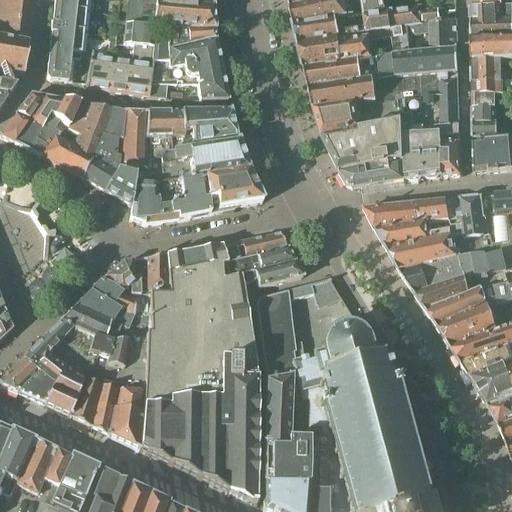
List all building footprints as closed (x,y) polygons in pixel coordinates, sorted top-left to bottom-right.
[(0,0),(0,9),(31,12),(32,0),(0,0)] [(55,0),(54,11),(86,14),(87,0),(55,0)] [(210,0),(128,0),(126,27),(154,28),(156,7),(211,12),(211,9),(210,0)] [(287,0),(290,11),(334,2),(335,4),(345,2),(344,0),(287,0)] [(386,13),(383,0),(359,0),(363,17),(386,13)] [(347,12),(345,2),(335,4),(334,2),(290,11),(292,23),(293,28),(336,21),(345,19),(354,18),(352,11),(347,12)] [(511,5),(501,5),(469,6),(469,20),(511,19),(511,5)] [(213,32),(211,12),(156,7),(154,28),(156,29),(213,32)] [(446,23),(444,9),(422,12),(422,7),(391,11),(392,13),(386,13),(363,17),(358,18),(360,30),(367,29),(367,35),(367,37),(407,30),(446,23)] [(0,9),(0,41),(27,46),(31,12),(0,9)] [(51,27),(50,31),(84,35),(86,14),(54,11),(52,27),(51,27)] [(367,35),(367,29),(360,30),(348,33),(345,19),(293,28),(296,41),(298,48),(339,41),(367,35)] [(511,23),(511,19),(469,20),(470,41),(511,40),(511,23)] [(457,53),(456,22),(446,23),(407,30),(408,38),(429,36),(429,54),(410,55),(411,59),(457,53)] [(154,28),(126,27),(124,46),(133,47),(131,62),(130,64),(141,66),(140,74),(161,78),(162,83),(164,82),(164,88),(195,89),(198,104),(225,104),(226,104),(219,69),(214,44),(192,49),(191,47),(168,53),(168,63),(152,63),(156,29),(154,28)] [(213,32),(156,29),(152,63),(168,63),(168,53),(191,47),(192,49),(214,44),(213,32)] [(298,48),(303,72),(393,61),(411,59),(410,55),(408,38),(407,30),(367,37),(368,40),(339,45),(339,41),(298,48)] [(84,35),(50,31),(50,35),(52,36),(50,52),(81,55),(84,35)] [(511,61),(511,40),(470,41),(471,62),(501,61),(511,61)] [(27,46),(0,41),(0,110),(14,90),(0,87),(0,75),(21,79),(27,47),(27,46)] [(81,55),(50,52),(47,79),(50,83),(72,85),(74,63),(81,63),(81,55)] [(457,53),(411,59),(393,61),(396,81),(396,84),(422,81),(422,100),(422,114),(439,113),(439,117),(439,130),(459,129),(458,109),(457,110),(457,53)] [(130,64),(131,62),(91,57),(87,92),(147,100),(146,88),(164,88),(164,82),(162,83),(161,78),(140,74),(141,66),(130,64)] [(396,81),(393,61),(303,72),(308,92),(396,81)] [(501,61),(471,62),(471,84),(502,83),(501,61)] [(396,81),(308,92),(312,113),(422,100),(422,81),(396,84),(396,81)] [(502,83),(471,84),(472,97),(495,96),(502,96),(502,83)] [(165,101),(164,88),(146,88),(147,100),(165,101)] [(495,96),(472,97),(472,110),(495,109),(495,96)] [(29,126),(45,99),(32,97),(15,118),(29,126)] [(54,123),(64,104),(46,100),(29,126),(28,127),(40,133),(49,120),(54,123)] [(422,114),(422,100),(312,113),(320,140),(369,136),(370,140),(401,138),(400,135),(402,134),(401,121),(439,117),(439,113),(422,114)] [(54,123),(65,128),(69,131),(68,133),(77,139),(90,108),(64,104),(54,123)] [(90,108),(77,139),(76,142),(78,143),(82,145),(82,148),(94,154),(111,112),(90,108)] [(495,124),(495,123),(495,109),(472,110),(472,125),(495,124)] [(120,153),(125,115),(111,112),(94,154),(82,182),(103,195),(107,197),(116,166),(120,153)] [(120,153),(116,166),(133,170),(134,176),(133,190),(148,191),(145,164),(148,116),(125,115),(120,153)] [(234,141),(228,115),(227,115),(179,116),(183,146),(188,145),(189,149),(234,141)] [(179,116),(148,116),(145,164),(163,161),(162,157),(165,157),(166,146),(183,146),(179,116)] [(439,130),(439,117),(401,121),(402,134),(400,135),(401,138),(402,138),(404,166),(405,186),(441,181),(441,148),(459,147),(459,129),(439,130)] [(0,139),(15,148),(28,127),(29,126),(15,118),(0,137),(0,139)] [(43,162),(65,128),(54,123),(49,120),(40,133),(27,153),(27,154),(43,162)] [(496,123),(495,123),(495,124),(472,125),(472,140),(502,139),(502,131),(497,131),(496,123)] [(27,153),(40,133),(28,127),(15,148),(27,153)] [(62,172),(78,143),(76,142),(77,139),(68,133),(69,131),(65,128),(43,162),(62,172)] [(369,136),(320,140),(321,142),(329,157),(371,154),(370,140),(369,136)] [(371,154),(329,157),(338,176),(356,173),(356,175),(379,172),(404,166),(402,138),(401,138),(370,140),(371,154)] [(511,174),(511,149),(511,142),(491,143),(472,145),(473,178),(493,176),(499,175),(498,170),(506,169),(507,175),(511,174)] [(82,182),(94,154),(82,148),(82,145),(78,143),(62,172),(82,182)] [(163,161),(145,164),(148,191),(164,189),(163,186),(202,180),(245,175),(235,146),(165,157),(162,157),(163,161)] [(459,179),(459,147),(441,148),(441,181),(459,179)] [(133,170),(116,166),(107,197),(130,209),(133,190),(134,176),(133,170)] [(405,186),(404,166),(379,172),(356,175),(356,173),(338,176),(346,189),(346,190),(353,192),(405,186)] [(237,209),(260,206),(261,205),(245,175),(202,180),(206,197),(200,198),(204,219),(233,213),(233,212),(237,209)] [(200,198),(206,197),(202,180),(163,186),(164,189),(148,191),(133,190),(130,209),(130,210),(129,223),(143,229),(177,224),(184,223),(190,222),(192,222),(202,220),(204,219),(200,198)] [(487,257),(478,259),(481,272),(471,274),(473,284),(494,279),(498,294),(511,289),(511,197),(480,201),(482,233),(486,233),(487,237),(483,237),(487,257)] [(15,292),(24,307),(28,305),(20,293),(30,287),(48,265),(48,242),(57,240),(57,236),(47,237),(34,217),(38,212),(35,209),(31,214),(7,205),(8,198),(4,198),(2,203),(0,204),(0,208),(4,208),(30,218),(44,241),(43,263),(27,284),(15,292)] [(482,233),(480,201),(459,202),(461,226),(462,240),(483,237),(487,237),(486,233),(482,233)] [(375,233),(427,226),(447,223),(446,204),(363,212),(375,233)] [(427,226),(375,233),(385,251),(462,240),(461,226),(452,229),(449,230),(449,232),(429,236),(427,226)] [(286,252),(278,237),(221,248),(222,248),(225,267),(265,258),(286,252)] [(483,237),(462,240),(385,251),(399,275),(459,262),(459,263),(478,259),(487,257),(483,237)] [(225,267),(222,248),(203,252),(206,271),(214,269),(225,267)] [(206,271),(203,252),(186,256),(189,274),(205,271),(206,271)] [(265,258),(225,267),(214,269),(217,284),(239,278),(292,264),(286,252),(265,258)] [(191,308),(190,290),(189,274),(186,256),(165,259),(170,297),(148,300),(149,305),(168,304),(168,320),(170,339),(172,339),(187,338),(201,338),(198,307),(191,308)] [(170,297),(165,259),(145,262),(148,279),(144,280),(146,300),(148,300),(170,297)] [(459,262),(399,275),(413,297),(467,285),(467,288),(472,288),(471,284),(473,284),(471,274),(481,272),(478,259),(459,263),(459,262)] [(148,279),(145,262),(129,265),(132,282),(144,280),(148,279)] [(292,264),(239,278),(242,294),(301,281),(292,264)] [(146,300),(144,280),(132,282),(129,265),(122,266),(100,284),(115,299),(146,300)] [(214,269),(206,271),(205,271),(207,288),(210,307),(227,306),(227,307),(243,304),(242,294),(239,278),(217,284),(214,269)] [(207,288),(205,271),(189,274),(190,290),(207,288)] [(494,279),(473,284),(471,284),(472,288),(467,288),(467,285),(413,297),(426,317),(484,295),(484,297),(498,294),(494,279)] [(339,300),(335,294),(335,293),(329,285),(330,285),(329,283),(328,283),(286,294),(257,301),(254,305),(263,370),(290,366),(303,363),(300,346),(293,347),(288,305),(288,304),(292,303),(312,298),(313,299),(315,309),(316,308),(339,302),(339,303),(340,303),(341,303),(339,300)] [(149,305),(148,300),(146,300),(115,299),(100,284),(88,297),(110,314),(145,323),(146,319),(149,305)] [(210,307),(207,288),(190,290),(191,308),(198,307),(210,307)] [(492,312),(511,307),(511,289),(498,294),(484,297),(484,295),(426,317),(437,333),(491,311),(492,312)] [(88,297),(73,312),(102,325),(112,332),(138,338),(142,339),(143,338),(145,323),(110,314),(88,297)] [(12,333),(0,304),(0,331),(5,339),(12,333)] [(168,304),(149,305),(146,319),(168,320),(168,304)] [(247,329),(245,317),(245,316),(243,304),(227,307),(227,306),(210,307),(198,307),(201,338),(203,360),(189,357),(172,354),(173,380),(177,426),(175,427),(180,473),(228,496),(228,381),(254,381),(254,375),(247,329)] [(495,339),(511,332),(511,307),(492,312),(491,311),(437,333),(451,354),(495,339)] [(102,325),(73,312),(59,325),(71,331),(92,341),(109,346),(123,345),(131,346),(136,347),(138,338),(112,332),(102,325)] [(343,324),(340,318),(333,321),(336,327),(343,324)] [(146,319),(145,323),(143,338),(170,339),(168,320),(146,319)] [(54,350),(71,331),(59,325),(44,340),(54,350)] [(411,460),(406,440),(408,439),(407,435),(404,436),(399,416),(402,415),(401,411),(398,412),(393,392),(397,391),(395,385),(388,386),(385,375),(384,370),(380,371),(377,361),(376,360),(376,359),(375,358),(374,357),(373,357),(372,356),(371,356),(370,356),(369,356),(366,349),(368,349),(367,346),(366,346),(365,345),(365,343),(364,342),(363,341),(362,340),(361,339),(360,338),(359,337),(360,336),(359,335),(358,334),(357,335),(356,334),(355,333),(354,333),(352,332),(351,332),(349,331),(348,331),(347,331),(346,330),(344,330),(343,330),(342,331),(341,331),(340,331),(338,331),(337,331),(336,332),(335,332),(334,333),(333,334),(332,333),(329,334),(330,335),(329,336),(328,337),(327,338),(326,339),(325,340),(325,341),(324,342),(323,343),(323,344),(322,344),(321,347),(322,347),(321,348),(321,349),(321,350),(321,352),(321,353),(321,357),(313,359),(312,359),(311,360),(310,360),(311,361),(310,361),(309,361),(308,361),(307,362),(306,362),(303,363),(290,366),(291,385),(295,385),(301,405),(307,404),(308,407),(306,441),(309,441),(308,452),(326,453),(325,511),(428,511),(427,507),(426,507),(420,483),(417,484),(412,464),(415,463),(414,459),(411,460)] [(46,356),(31,372),(35,374),(53,385),(41,407),(65,418),(80,380),(87,372),(93,359),(86,355),(92,341),(71,331),(54,350),(47,357),(46,356)] [(511,332),(495,339),(451,354),(462,370),(511,351),(511,332)] [(142,339),(138,338),(136,347),(140,348),(172,354),(172,339),(170,339),(143,338),(142,339)] [(189,357),(187,338),(172,339),(172,354),(189,357)] [(203,360),(201,338),(187,338),(189,357),(203,360)] [(44,340),(22,362),(31,372),(46,356),(47,357),(54,350),(44,340)] [(109,346),(92,341),(86,355),(93,359),(87,372),(80,380),(65,418),(88,429),(109,346)] [(109,346),(88,429),(107,438),(115,388),(113,387),(117,370),(118,371),(122,351),(130,352),(131,346),(123,345),(109,346)] [(115,388),(107,438),(136,452),(140,348),(136,347),(131,346),(130,352),(122,351),(118,371),(117,370),(113,387),(115,388)] [(140,348),(136,452),(159,463),(164,465),(164,466),(180,473),(175,427),(177,426),(173,380),(172,354),(140,348)] [(511,367),(511,351),(462,370),(472,385),(511,367)] [(31,372),(22,362),(0,383),(0,388),(4,391),(5,390),(10,391),(10,393),(14,395),(35,374),(31,372)] [(305,511),(307,482),(308,452),(309,441),(306,441),(289,441),(291,385),(290,366),(263,370),(265,385),(263,452),(262,511),(305,511)] [(511,367),(472,385),(475,390),(486,408),(489,412),(511,401),(511,367)] [(41,407),(53,385),(35,374),(14,395),(19,396),(41,407)] [(254,385),(254,381),(228,381),(228,496),(237,501),(238,500),(255,509),(254,395),(254,385)] [(511,401),(489,412),(498,430),(511,424),(511,401)] [(506,447),(511,445),(511,424),(498,430),(506,447)] [(0,454),(10,434),(0,429),(0,454)] [(10,434),(0,454),(0,501),(6,505),(34,445),(32,443),(31,444),(11,435),(11,434),(10,434)] [(34,445),(6,505),(21,511),(29,511),(35,499),(54,454),(34,445)] [(325,511),(326,453),(308,452),(307,482),(305,511),(325,511)] [(54,454),(35,499),(43,503),(46,496),(52,499),(54,494),(68,461),(54,454)] [(95,474),(68,461),(54,494),(81,506),(95,474)] [(100,484),(88,511),(173,511),(167,509),(130,490),(129,490),(102,477),(100,484)] [(79,511),(81,506),(54,494),(52,499),(46,496),(43,503),(63,511),(79,511)] [(35,499),(29,511),(63,511),(43,503),(35,499)] [(0,511),(21,511),(6,505),(0,501),(0,511)]
